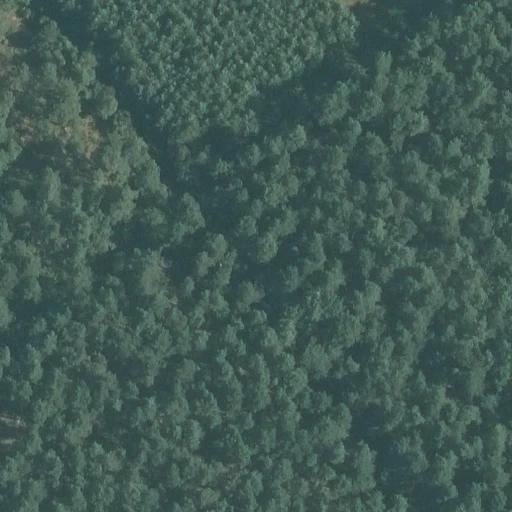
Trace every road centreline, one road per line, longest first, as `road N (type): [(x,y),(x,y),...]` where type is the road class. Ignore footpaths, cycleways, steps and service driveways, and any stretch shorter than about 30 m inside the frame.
road 1 (track): [(413,511),(39,0)]
road 2 (track): [(463,0),(184,199),(0,354)]
